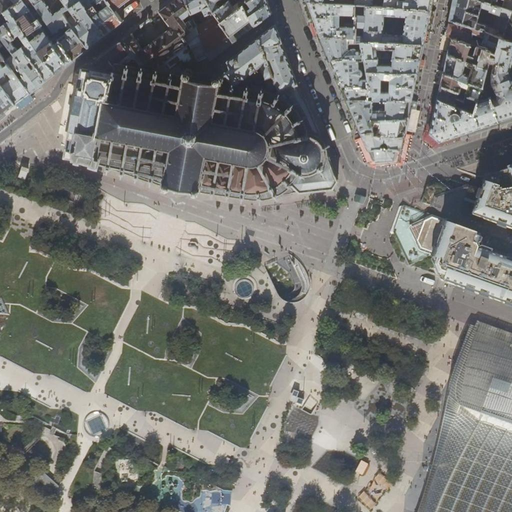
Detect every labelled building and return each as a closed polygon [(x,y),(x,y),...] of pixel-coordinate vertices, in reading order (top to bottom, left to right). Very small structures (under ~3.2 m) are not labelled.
[(0,0),(0,15),(10,8),(16,4),(12,0),(0,0)] [(10,8),(40,54),(56,73),(64,67),(73,60),(58,39),(55,33),(53,31),(51,32),(52,35),(53,38),(51,39),(46,32),(36,17),(42,14),(32,0),(20,0),(16,4),(10,8)] [(81,54),(89,48),(72,26),(62,12),(68,8),(66,5),(63,7),(58,0),(32,0),(42,14),(53,31),(55,33),(64,26),(66,27),(67,27),(68,26),(70,29),(67,31),(68,32),(58,39),(73,60),(81,54)] [(80,0),(81,0),(91,14),(106,34),(114,28),(123,21),(115,9),(108,0),(62,0),(66,5),(68,8),(70,7),(80,0)] [(97,41),(106,34),(91,14),(81,0),(80,0),(70,7),(80,20),(72,26),(89,48),(97,41)] [(108,0),(115,9),(125,1),(125,0),(108,0)] [(192,67),(208,56),(196,26),(192,13),(186,0),(174,0),(172,2),(160,12),(171,29),(143,49),(132,33),(121,42),(134,57),(135,57),(143,66),(146,64),(154,66),(153,67),(154,68),(156,67),(182,71),(187,67),(192,67)] [(221,51),(234,41),(220,21),(221,20),(215,11),(208,0),(186,0),(192,13),(203,7),(209,20),(196,26),(208,56),(210,61),(221,51)] [(208,0),(215,11),(229,0),(208,0)] [(229,0),(215,11),(221,20),(244,4),(249,0),(229,0)] [(267,0),(249,0),(244,4),(248,15),(268,1),(268,0),(267,0)] [(381,0),(381,3),(381,6),(431,10),(432,6),(433,0),(432,0),(381,0)] [(511,9),(503,6),(496,4),(483,0),(454,0),(453,6),(450,19),(500,36),(511,40),(511,9)] [(511,0),(504,0),(503,6),(511,9),(511,0)] [(272,14),(272,12),(270,6),(268,1),(248,15),(244,4),(221,20),(220,21),(234,41),(238,39),(234,33),(242,27),(244,30),(240,34),(242,36),(249,31),(258,23),(266,17),(272,14)] [(314,19),(320,36),(357,37),(357,23),(355,15),(355,4),(351,4),(331,3),(320,2),(307,1),(314,19)] [(357,41),(362,41),(424,43),(426,33),(431,10),(381,6),(367,5),(355,4),(355,15),(357,23),(357,37),(357,41)] [(51,77),(56,73),(40,54),(10,8),(0,15),(48,80),(51,77)] [(43,84),(48,80),(0,15),(0,33),(39,86),(43,84)] [(446,34),(452,36),(483,47),(496,52),(500,36),(450,19),(448,29),(446,34)] [(217,70),(218,73),(221,75),(221,74),(222,75),(223,76),(228,83),(229,82),(230,84),(236,85),(248,76),(250,81),(255,76),(252,73),(260,66),(261,66),(266,79),(268,83),(266,84),(265,90),(264,91),(272,93),(280,97),(278,91),(297,84),(290,63),(276,25),(275,24),(255,40),(236,55),(217,70)] [(35,90),(39,86),(0,33),(0,51),(12,69),(31,92),(32,93),(35,90)] [(329,58),(330,58),(349,58),(350,59),(359,58),(363,59),(362,41),(357,41),(357,37),(320,36),(326,49),(329,58)] [(450,45),(448,52),(479,63),(483,47),(452,36),(450,45)] [(511,40),(500,36),(496,52),(483,47),(479,63),(488,66),(485,78),(499,120),(511,116),(511,40)] [(421,54),(424,43),(362,41),(363,59),(377,59),(376,50),(392,51),(391,58),(421,57),(421,54)] [(92,66),(93,67),(98,68),(97,69),(99,69),(99,71),(105,72),(107,71),(110,72),(114,73),(116,65),(115,65),(116,62),(128,65),(128,64),(131,65),(143,68),(143,67),(143,66),(135,57),(134,57),(121,42),(113,48),(95,62),(94,63),(93,64),(93,65),(92,66)] [(0,117),(3,115),(16,105),(0,83),(0,76),(12,69),(0,51),(0,117)] [(446,63),(444,71),(482,85),(482,86),(485,78),(488,66),(479,63),(448,52),(446,63)] [(418,68),(421,57),(391,58),(391,66),(378,66),(378,59),(377,59),(363,59),(365,69),(366,73),(418,72),(418,68)] [(345,95),(347,99),(363,99),(363,97),(361,96),(361,95),(368,95),(366,82),(366,73),(365,69),(359,69),(359,58),(350,59),(349,58),(330,58),(337,75),(345,95)] [(275,196),(279,194),(300,191),(300,192),(327,189),(333,188),(333,187),(335,184),(338,181),(336,175),(335,175),(330,158),(328,152),(327,152),(327,151),(327,149),(326,146),(325,145),(324,143),(323,141),(306,101),(302,95),(297,84),(278,91),(280,97),(272,93),(264,91),(261,90),(261,91),(250,89),(250,88),(247,87),(247,88),(236,85),(230,84),(229,82),(228,83),(223,76),(222,75),(221,74),(221,75),(218,73),(213,77),(212,76),(208,80),(199,78),(196,73),(195,72),(193,70),(194,70),(193,69),(193,70),(192,69),(190,69),(190,68),(189,68),(189,69),(186,70),(185,71),(186,71),(186,72),(186,73),(186,74),(185,74),(185,75),(186,75),(186,76),(176,74),(175,73),(173,73),(173,74),(158,70),(157,71),(145,68),(145,67),(143,67),(143,68),(131,65),(128,64),(128,65),(116,62),(115,65),(116,65),(114,73),(110,72),(107,71),(105,72),(99,71),(99,69),(97,69),(98,68),(93,67),(92,72),(86,70),(83,86),(80,85),(78,96),(75,111),(72,128),(70,132),(73,133),(72,142),(71,147),(70,152),(75,154),(74,158),(97,166),(100,164),(163,186),(164,187),(167,187),(181,190),(195,192),(201,191),(249,197),(258,198),(264,198),(267,198),(275,196)] [(31,93),(31,92),(12,69),(0,76),(0,83),(16,105),(24,98),(31,93)] [(443,78),(441,84),(478,98),(482,85),(444,71),(443,78)] [(368,99),(368,100),(412,100),(414,89),(418,72),(366,73),(366,82),(368,95),(368,99)] [(431,132),(432,134),(439,140),(459,134),(462,133),(499,120),(485,78),(482,86),(482,85),(478,98),(474,111),(438,98),(434,117),(431,132)] [(440,92),(438,98),(474,111),(478,98),(441,84),(440,92)] [(355,117),(361,132),(373,130),(373,127),(372,123),(372,118),(408,117),(409,111),(412,100),(368,100),(368,99),(363,99),(347,99),(355,117)] [(406,126),(408,117),(372,118),(372,123),(380,123),(380,127),(373,127),(373,130),(374,133),(405,133),(406,126)] [(364,140),(368,149),(375,147),(402,148),(403,141),(405,133),(374,133),(373,130),(361,132),(363,136),(364,140)] [(364,151),(368,149),(364,140),(363,136),(358,138),(364,151)] [(402,148),(375,147),(376,160),(380,160),(397,158),(399,158),(400,154),(402,148)] [(511,163),(508,165),(508,167),(493,172),(492,173),(490,172),(486,184),(480,197),(478,204),(474,215),(509,228),(511,228),(511,257),(509,257),(486,249),(481,247),(485,236),(450,224),(448,220),(437,217),(434,216),(412,225),(410,229),(420,250),(435,255),(433,260),(440,276),(442,280),(459,287),(463,288),(465,289),(484,295),(498,300),(511,305),(511,163)] [(26,180),(29,171),(25,169),(21,168),(18,177),(26,180)] [(1,297),(0,297),(0,313),(9,315),(1,297)] [(511,340),(491,333),(480,329),(477,328),(477,330),(459,377),(458,381),(457,384),(456,387),(456,390),(456,395),(456,398),(457,400),(458,402),(459,403),(461,405),(465,407),(510,423),(511,423),(511,340)] [(511,511),(511,423),(510,423),(465,407),(461,405),(459,403),(458,402),(457,400),(456,398),(456,395),(456,390),(456,387),(457,384),(458,381),(459,377),(477,330),(473,329),(468,339),(464,350),(454,375),(451,388),(446,407),(439,439),(432,465),(426,489),(419,507),(417,511),(511,511)] [(99,414),(86,421),(93,434),(106,427),(99,414)] [(59,486),(40,469),(31,486),(48,495),(57,496),(58,496),(59,486)]
